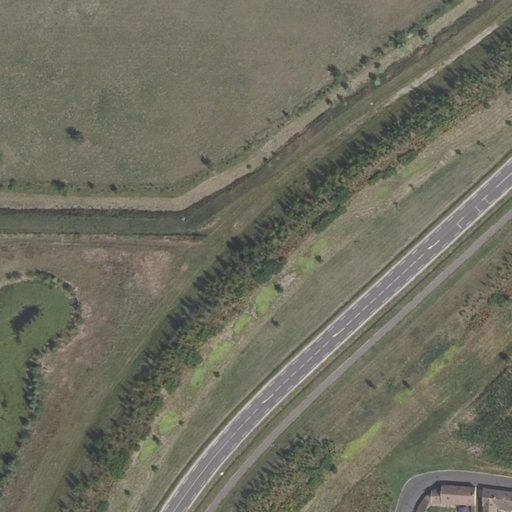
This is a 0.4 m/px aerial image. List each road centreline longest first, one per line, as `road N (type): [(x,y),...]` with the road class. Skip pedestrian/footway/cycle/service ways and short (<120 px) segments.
road 1 (tertiary): [(511,172),(243,423),(174,511)]
road 2 (residential): [(402,511),(410,491),(432,479),(511,485)]
